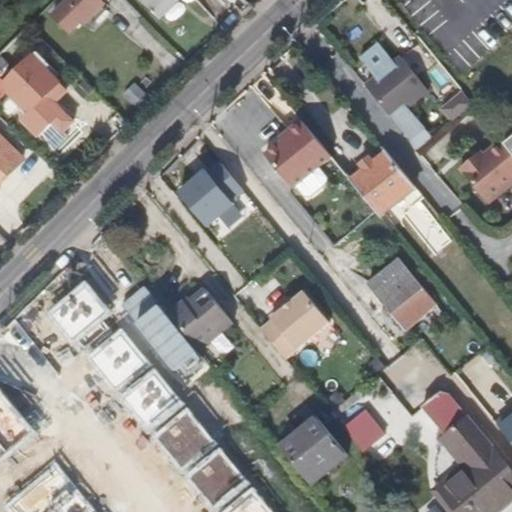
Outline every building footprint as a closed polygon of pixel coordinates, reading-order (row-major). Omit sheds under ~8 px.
[(69,0),(50,20),(68,37),(98,5),(96,3),(99,0),(69,0)] [(139,0),(163,21),(183,0),(139,0)] [(472,48),(484,39),(459,8),(419,40),(445,71),(457,62),(461,67),(477,54),(472,48)] [(37,54),(5,87),(0,82),(0,97),(7,90),(31,113),(24,120),(41,135),(57,150),(79,127),(55,104),(67,91),(47,72),(51,68),(37,54)] [(394,122),(430,93),(402,60),(366,89),(394,122)] [(469,87),(459,73),(451,79),(462,92),(469,87)] [(299,154),(317,139),(289,106),(275,117),(278,120),(267,128),(253,140),(278,171),(280,170),(288,180),(294,181),(307,170),(308,165),(299,154)] [(267,128),(278,120),(275,117),(265,125),(267,128)] [(0,196),(1,196),(0,195),(0,188),(26,162),(0,137),(0,196)] [(511,189),(511,153),(507,147),(503,143),(486,157),(483,154),(462,172),(491,207),(511,189)] [(416,190),(389,156),(353,184),(376,212),(381,217),(416,190)] [(180,191),(210,225),(249,191),(218,157),(180,191)] [(423,212),(408,225),(420,239),(435,226),(423,212)] [(406,329),(435,305),(399,262),(370,286),(406,329)] [(222,311),(193,275),(174,290),(173,287),(158,299),(189,337),(222,311)] [(54,309),(28,285),(15,298),(42,331),(46,327),(42,323),(54,309)] [(275,324),(263,333),(287,362),(332,325),(307,295),(297,304),(287,312),(285,309),(271,320),(275,324)] [(295,302),(285,309),(287,312),(297,304),(295,302)] [(99,355),(73,321),(50,340),(77,373),(99,355)] [(220,372),(241,355),(229,340),(208,357),(220,372)] [(109,350),(85,370),(93,379),(116,360),(109,350)] [(128,364),(122,369),(137,385),(143,379),(128,364)] [(119,370),(108,379),(114,386),(124,377),(119,370)] [(503,441),(456,382),(423,409),(473,469),(444,493),(458,511),(501,511),(511,503),(511,474),(508,471),(511,467),(511,457),(500,443),(503,441)] [(362,393),(335,406),(342,421),(370,408),(362,393)] [(251,511),(166,407),(129,436),(191,511),(251,511)] [(346,424),(363,449),(388,432),(371,407),(346,424)] [(511,416),(508,411),(496,422),(511,441),(511,416)] [(314,489),(350,459),(319,421),(282,450),(314,489)] [(369,452),(379,461),(395,444),(385,435),(369,452)] [(451,511),(440,495),(420,509),(421,511),(451,511)]
